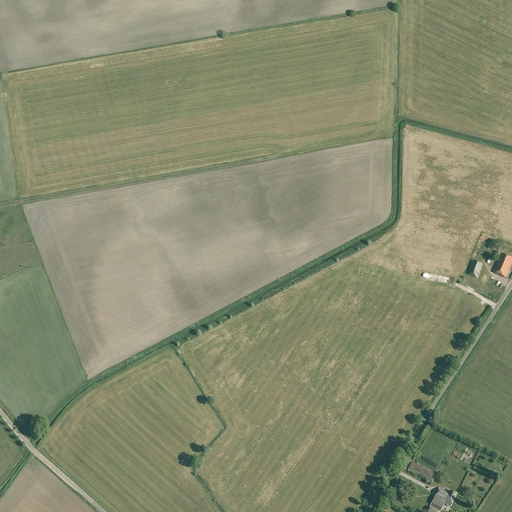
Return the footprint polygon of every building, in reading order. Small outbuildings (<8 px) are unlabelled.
[(493,273),(506,278),(511,263),(511,258),(502,254),(500,253),(496,251),(494,256),(499,259),(493,273)] [(467,274),(478,279),(483,265),(463,256),(460,262),(470,267),(467,274)] [(481,287),(479,286),(478,292),(485,294),(489,275),(484,274),(481,287)] [(462,333),(481,298),(471,293),(469,297),(467,296),(465,301),(465,302),(451,327),(462,333)] [(211,404),(214,399),(209,396),(205,401),(211,404)] [(407,472),(432,485),(437,475),(412,462),(411,464),(408,463),(404,470),(408,471),(407,472)] [(427,511),(439,511),(444,504),(450,507),(457,494),(450,491),(449,493),(440,488),(434,499),(427,511)]
